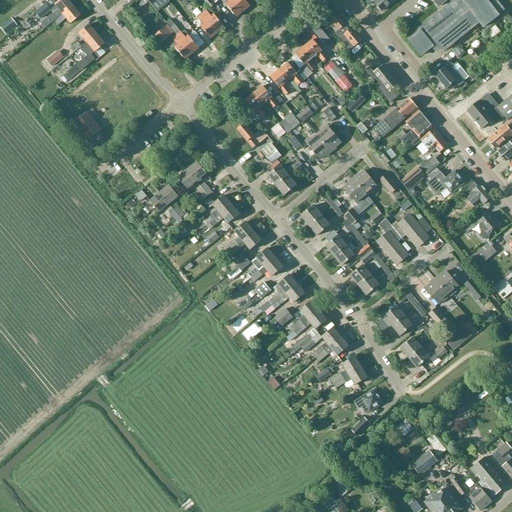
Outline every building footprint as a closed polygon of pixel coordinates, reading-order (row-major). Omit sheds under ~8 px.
[(61,15),(71,7),(65,0),(59,0),(53,5),(57,10),(48,18),(52,23),(61,15)] [(201,0),(209,9),(215,5),(211,0),(201,0)] [(236,18),(243,12),(233,0),(225,0),(228,3),(225,5),(236,18)] [(233,0),(243,12),(250,6),(244,0),(233,0)] [(382,11),(395,0),(378,0),(375,3),(382,11)] [(432,0),(439,8),(449,0),(452,3),(417,30),(419,32),(408,41),(421,57),(433,48),(436,51),(440,47),(443,51),(479,23),(483,29),(500,16),(499,15),(505,10),(496,0),(487,0),(488,0),(487,0),(432,0)] [(39,19),(50,10),(49,9),(45,4),(34,13),(39,19)] [(79,17),(71,7),(61,15),(52,23),(56,27),(65,19),(69,25),(79,17)] [(218,33),(202,14),(197,8),(192,12),(198,18),(198,19),(196,21),(201,26),(200,26),(211,39),(218,33)] [(225,27),(214,14),(210,10),(208,12),(207,10),(202,14),(218,33),(225,27)] [(350,31),(346,26),(336,15),(330,21),(339,31),(335,34),(350,51),(362,41),(352,29),(350,31)] [(180,32),(175,25),(170,19),(166,22),(176,35),(192,54),(199,49),(184,31),(182,33),(181,32),(180,32)] [(10,20),(0,27),(0,29),(4,34),(15,25),(10,20)] [(174,33),(167,25),(153,37),(160,45),(174,33)] [(85,44),(95,36),(87,26),(77,33),(85,43),(85,44)] [(185,60),(192,54),(176,35),(171,39),(173,41),(170,43),(185,60)] [(63,77),(61,79),(65,83),(76,74),(80,70),(81,71),(94,60),(90,56),(103,46),(95,36),(85,44),(80,48),(86,56),(76,64),(76,65),(71,69),(63,76),(63,77)] [(328,59),(323,52),(313,41),(304,48),(314,59),(317,56),(323,63),(328,59)] [(77,42),(72,47),(75,51),(81,47),(77,42)] [(457,57),(465,51),(460,45),(452,51),(457,57)] [(310,62),(314,59),(304,48),(296,55),(304,65),(299,69),(300,70),(308,78),(313,74),(312,72),(316,69),(310,62)] [(57,51),(46,60),(51,67),(63,57),(57,51)] [(62,58),(66,64),(78,57),(74,51),(62,58)] [(445,69),(436,76),(447,89),(450,87),(451,85),(455,90),(465,82),(464,81),(469,77),(457,62),(453,65),(450,61),(451,60),(447,55),(439,62),(445,69)] [(332,62),(325,68),(328,72),(335,67),(332,62)] [(300,70),(296,73),(288,63),(279,71),(289,82),(292,79),(293,80),(290,83),(299,94),(303,91),(299,86),(303,82),(308,78),(300,70)] [(391,91),(398,86),(382,66),(373,73),(370,69),(366,72),(377,85),(376,85),(390,103),(397,98),(391,91)] [(480,75),(475,69),(469,74),(474,80),(480,75)] [(285,85),(289,82),(279,71),(270,78),(279,89),(286,96),(291,92),(285,85)] [(343,76),(335,82),(345,93),(352,88),(353,87),(343,76)] [(276,93),(271,97),(263,87),(254,94),(264,105),(267,102),(273,109),(278,105),(283,102),(281,100),(276,93)] [(260,108),(264,105),(254,94),(245,101),(254,111),(249,115),(256,123),(266,115),(260,108)] [(511,95),(497,108),(490,113),(480,101),(467,112),(482,129),(492,120),(496,124),(505,118),(508,121),(511,117),(511,95)] [(343,96),(337,101),(342,107),(348,102),(343,96)] [(375,129),(383,137),(418,109),(409,99),(375,129)] [(310,107),(314,112),(321,107),(317,102),(310,107)] [(331,122),(337,118),(329,108),(323,112),(331,122)] [(412,130),(426,118),(419,111),(405,122),(412,130)] [(302,112),(296,117),(302,123),(307,119),(302,112)] [(290,125),(283,130),(285,132),(287,135),(290,133),(301,124),(292,113),(285,119),(290,125)] [(88,141),(101,130),(88,114),(72,127),(82,139),(85,136),(88,141)] [(434,128),(426,119),(426,118),(412,130),(406,135),(400,141),(404,145),(415,134),(420,139),(434,128)] [(511,120),(488,139),(496,149),(511,136),(511,132),(509,129),(511,126),(511,120)] [(262,130),(254,136),(244,124),(237,129),(254,149),(268,137),(262,130)] [(280,137),(285,132),(278,124),(273,128),(280,137)] [(341,143),(336,137),(327,127),(324,129),(323,129),(316,134),(332,153),(336,149),(335,148),(341,143)] [(439,152),(447,146),(434,129),(421,141),(432,154),(437,150),(439,152)] [(400,141),(406,135),(402,131),(396,136),(400,141)] [(294,137),(290,133),(285,136),(289,141),(297,151),(302,147),(294,137)] [(327,156),(332,153),(316,134),(309,140),(310,141),(307,143),(320,160),(327,155),(327,156)] [(511,142),(498,152),(506,161),(511,156),(511,142)] [(261,151),(272,164),(282,156),(271,143),(261,151)] [(380,156),(387,164),(392,159),(390,158),(393,156),(389,150),(386,153),(385,151),(380,156)] [(399,159),(393,164),(396,169),(402,163),(399,159)] [(299,161),(290,168),(294,172),(299,168),(302,165),(299,161)] [(198,182),(207,175),(197,163),(188,170),(198,182)] [(307,178),(310,175),(302,165),(299,168),(307,178)] [(290,168),(286,171),(281,166),(268,177),(276,186),(289,176),(289,175),(294,172),(290,168)] [(418,167),(402,181),(409,189),(425,176),(418,167)] [(188,190),(198,182),(188,170),(178,178),(188,190)] [(353,179),(368,197),(375,191),(375,190),(378,188),(364,171),(359,176),(358,175),(353,179)] [(451,194),(465,182),(459,175),(458,176),(454,172),(445,180),(440,173),(427,185),(437,197),(446,189),(451,194)] [(391,194),(399,188),(387,174),(379,181),(391,194)] [(284,196),(298,185),(289,176),(276,186),(284,196)] [(374,204),(368,197),(353,179),(348,183),(349,184),(343,188),(356,203),(351,207),(353,209),(344,216),(348,220),(352,225),(352,226),(357,222),(361,219),(359,216),(374,204)] [(484,206),(492,199),(480,185),(478,187),(473,182),(462,192),(475,207),(481,202),(484,206)] [(208,196),(213,193),(205,183),(201,186),(208,196)] [(174,202),(179,198),(169,186),(160,194),(169,206),(180,219),(181,219),(184,223),(190,217),(187,213),(184,215),(174,202)] [(204,199),(208,196),(201,186),(196,190),(204,199)] [(415,187),(409,192),(413,197),(417,194),(418,191),(415,187)] [(142,191),(136,196),(141,201),(147,196),(142,191)] [(160,194),(150,201),(160,213),(165,209),(169,213),(171,216),(177,222),(180,226),(184,223),(181,219),(180,219),(169,206),(160,194)] [(331,208),(336,205),(334,203),(327,195),(323,198),(331,208)] [(206,226),(232,205),(224,196),(216,203),(211,198),(204,204),(208,209),(212,205),(217,211),(203,222),(206,226)] [(133,200),(127,205),(131,209),(137,204),(133,200)] [(408,201),(400,208),(404,213),(413,206),(408,201)] [(191,212),(193,214),(196,218),(205,210),(200,204),(191,212)] [(224,219),(228,225),(240,215),(232,205),(206,226),(210,231),(224,219)] [(338,208),(336,205),(331,208),(336,213),(340,218),(344,215),(338,208)] [(309,226),(322,216),(314,206),(301,217),(309,226)] [(492,233),(490,231),(497,225),(489,214),(481,221),(477,217),(463,229),(467,234),(479,224),(482,228),(480,230),(480,234),(481,237),(485,240),(489,240),(489,237),(489,236),(490,235),(492,233)] [(397,222),(391,226),(402,239),(407,235),(417,248),(430,239),(426,234),(432,229),(423,218),(417,223),(409,215),(398,224),(397,222)] [(317,236),(331,225),(322,216),(309,226),(317,236)] [(461,218),(450,228),(454,233),(466,223),(461,218)] [(402,239),(391,226),(386,219),(379,225),(386,234),(377,241),(397,265),(409,256),(398,243),(402,239)] [(348,220),(343,224),(347,229),(348,228),(356,238),(360,235),(356,230),(352,226),(352,225),(348,220)] [(352,226),(356,230),(361,226),(357,222),(352,226)] [(228,252),(254,232),(246,223),(234,232),(239,237),(225,248),(228,252)] [(369,231),(363,236),(366,239),(372,235),(369,231)] [(211,243),(219,237),(215,232),(207,238),(211,243)] [(245,245),(250,251),(261,241),(254,232),(228,252),(232,257),(242,249),(241,249),(245,245)] [(356,238),(354,240),(358,245),(361,243),(364,247),(368,244),(360,235),(356,238)] [(334,257),(347,246),(352,242),(348,237),(344,241),(339,236),(326,246),(334,257)] [(481,266),(497,252),(492,246),(494,245),(490,241),(470,259),(473,262),(476,260),(481,266)] [(347,246),(334,257),(342,266),(356,256),(347,246)] [(250,279),(276,259),(268,249),(256,259),(261,264),(257,268),(256,267),(247,275),(250,279)] [(385,265),(377,255),(372,250),(366,255),(363,258),(360,260),(364,265),(367,263),(373,258),(381,268),(385,265)] [(243,254),(234,262),(237,267),(247,259),(243,254)] [(247,259),(237,267),(241,271),(251,264),(247,259)] [(267,272),(272,278),(283,268),(276,259),(250,279),(254,284),(263,275),(267,272)] [(389,278),(393,275),(385,265),(381,268),(389,278)] [(359,286),(372,276),(376,273),(372,269),(369,272),(364,266),(351,276),(359,286)] [(456,291),(460,288),(446,272),(440,276),(439,275),(434,280),(450,298),(457,292),(456,291)] [(272,306),(297,285),(290,275),(278,285),(282,290),(278,294),(269,301),(272,306)] [(367,296),(380,285),(372,276),(359,286),(367,296)] [(504,279),(493,288),(503,300),(511,292),(511,278),(507,282),(504,279)] [(484,295),(471,279),(464,285),(477,301),(484,295)] [(443,303),(450,298),(434,280),(429,284),(430,285),(426,289),(439,305),(442,302),(443,303)] [(264,282),(254,290),(258,294),(267,286),(264,282)] [(289,298),(293,304),(305,294),(297,285),(272,306),(275,310),(284,302),(289,298)] [(258,294),(262,299),(271,291),(267,286),(258,294)] [(413,289),(409,292),(416,299),(419,296),(413,289)] [(418,305),(410,296),(406,290),(395,299),(399,304),(407,298),(415,308),(418,305)] [(258,297),(243,308),(247,313),(262,302),(258,297)] [(259,312),(268,306),(265,302),(257,307),(259,312)] [(294,332),(319,311),(312,302),(300,311),(304,317),(300,320),(291,328),(294,332)] [(266,316),(274,310),(270,305),(262,312),(266,316)] [(423,319),(427,316),(418,305),(415,308),(423,319)] [(392,327),(405,316),(397,306),(384,317),(392,327)] [(289,312),(286,308),(273,319),(277,323),(289,312)] [(446,320),(436,308),(428,314),(433,319),(428,323),(434,330),(446,320)] [(311,325),(315,330),(327,321),(319,311),(294,332),(297,336),(306,329),(306,328),(311,325)] [(289,312),(278,322),(282,327),(293,317),(289,312)] [(482,321),(486,326),(494,319),(490,314),(482,321)] [(400,337),(413,326),(405,316),(392,327),(400,337)] [(256,323),(241,335),(247,343),(262,330),(256,323)] [(435,337),(427,328),(427,327),(424,323),(417,328),(420,332),(423,330),(431,340),(435,337)] [(341,338),(336,331),(334,328),(322,338),(326,343),(312,354),(313,355),(312,356),(314,359),(315,358),(316,359),(341,338)] [(466,329),(447,344),(453,352),(472,337),(466,329)] [(297,352),(302,348),(311,340),(307,334),(293,346),(297,352)] [(439,359),(447,352),(435,337),(431,340),(438,348),(433,353),(439,359)] [(341,338),(316,359),(319,363),(333,352),(337,357),(348,348),(349,348),(341,338)] [(409,359),(422,348),(414,338),(401,349),(409,359)] [(311,340),(302,348),(306,353),(316,345),(311,339),(311,340)] [(422,348),(409,359),(417,368),(432,356),(429,351),(427,353),(423,348),(422,348)] [(333,384),(361,368),(355,357),(342,365),(345,371),(340,374),(330,380),(333,384)] [(257,370),(263,377),(269,372),(262,365),(257,370)] [(334,372),(330,367),(316,377),(320,382),(334,372)] [(351,380),(355,386),(368,378),(361,368),(333,384),(336,389),(346,383),(351,380)] [(268,383),(274,391),(280,386),(274,378),(268,383)] [(464,405),(485,387),(479,380),(458,398),(464,405)] [(361,398),(354,402),(358,409),(361,407),(365,414),(383,404),(375,390),(361,398)] [(436,424),(441,430),(450,422),(445,416),(436,424)] [(364,418),(352,431),(358,437),(371,424),(364,418)] [(433,434),(427,439),(438,454),(444,449),(433,434)] [(511,459),(508,462),(506,459),(511,453),(511,448),(506,442),(497,451),(503,459),(498,462),(511,478),(511,459)] [(429,451),(411,465),(420,476),(438,462),(429,451)] [(441,460),(447,465),(451,460),(445,455),(441,460)] [(491,499),(508,486),(485,458),(470,470),(476,477),(478,475),(485,484),(481,487),(491,499)] [(457,477),(455,478),(453,475),(449,478),(451,481),(461,496),(467,492),(457,477)] [(341,478),(333,484),(343,495),(350,489),(341,478)] [(492,502),(480,488),(476,483),(469,489),(470,493),(469,494),(471,496),(469,498),(481,511),(492,502)] [(439,491),(425,502),(431,511),(458,511),(462,509),(445,488),(439,492),(439,491)] [(411,503),(418,511),(419,511),(427,506),(419,497),(411,503)]
